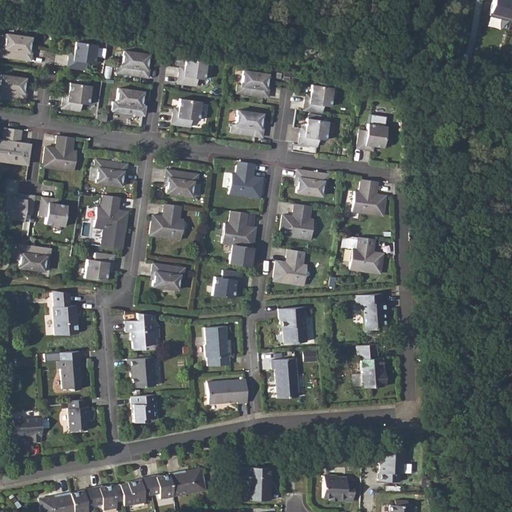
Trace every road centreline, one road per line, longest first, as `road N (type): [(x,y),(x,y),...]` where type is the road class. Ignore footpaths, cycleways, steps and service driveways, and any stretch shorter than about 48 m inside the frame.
road 1 (residential): [(276,156),(395,172),(407,413)]
road 2 (residential): [(149,141),(122,299),(100,296),(113,455)]
road 3 (residential): [(276,156),(247,319),(254,424)]
road 4 (residential): [(254,424),(407,413)]
road 5 (residential): [(113,455),(254,424)]
road 6 (residential): [(149,141),(276,156)]
